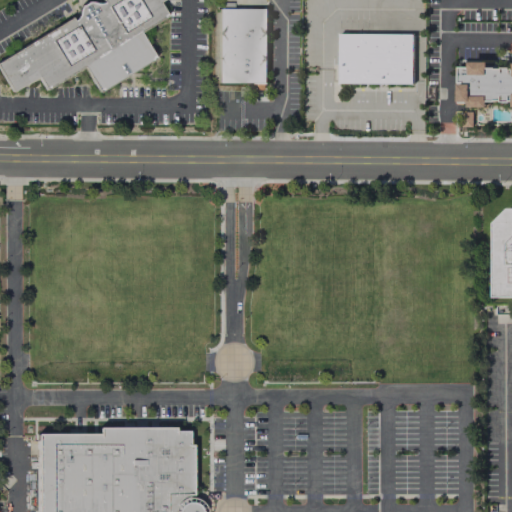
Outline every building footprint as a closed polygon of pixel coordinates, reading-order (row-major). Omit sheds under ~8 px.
[(0,71),(0,59),(69,18),(72,21),(76,17),(78,11),(80,5),(85,2),(91,2),(96,4),(103,3),(101,0),(161,0),(158,2),(166,15),(138,32),(154,59),(98,93),(82,67),(44,90),(36,76),(11,91),(0,71)] [(218,9),(267,9),(267,84),(218,84),(218,9)] [(339,34),(413,34),(413,84),(339,84),(339,34)] [(511,65),(468,65),(468,67),(459,67),(458,102),(468,102),(468,104),(511,104),(511,65)] [(495,297),(511,297),(511,208),(509,209),(495,223),(495,297)] [(34,511),(34,433),(96,433),(96,428),(173,427),(173,432),(186,432),(186,446),(189,446),(190,494),(191,498),(194,499),(199,503),(202,508),(203,511),(34,511)]
